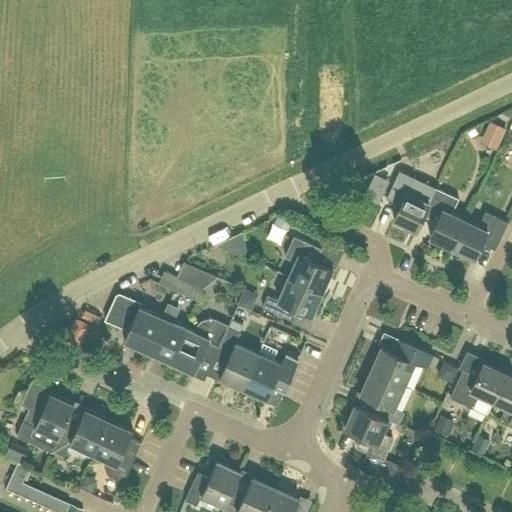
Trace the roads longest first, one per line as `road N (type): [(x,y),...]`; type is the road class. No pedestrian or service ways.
road 1 (unclassified): [(0,344),(69,297),(511,83)]
road 2 (residential): [(290,453),(192,410),(145,511)]
road 3 (residential): [(290,453),(373,272)]
road 4 (residential): [(373,272),(511,333)]
